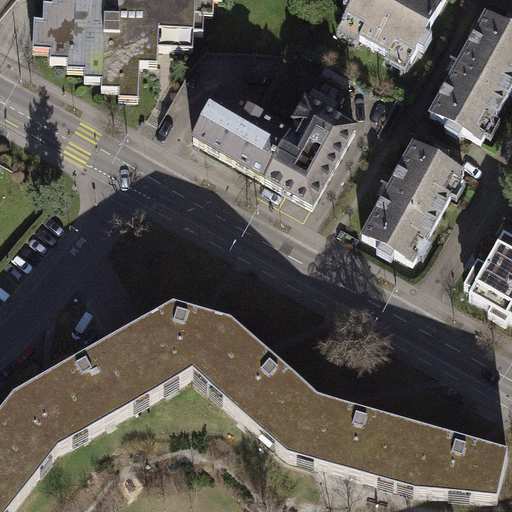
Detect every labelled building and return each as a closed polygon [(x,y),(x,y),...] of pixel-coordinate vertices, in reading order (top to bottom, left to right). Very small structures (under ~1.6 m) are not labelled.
[(33,31),(33,60),(50,60),(50,72),(67,72),(67,81),(84,81),(84,91),(102,91),(102,100),(117,100),(117,109),(140,110),(140,77),(158,77),(158,60),(166,60),(197,60),(197,43),(204,43),(204,26),(214,26),(214,6),(225,6),(224,0),(52,0),(52,10),(52,14),(43,14),(43,31),(33,31)] [(350,14),(344,25),(364,36),(361,42),(388,57),(390,53),(410,64),(415,54),(423,58),(433,41),(426,37),(448,0),(447,0),(347,0),(342,9),(350,14)] [(429,123),(481,152),(511,96),(511,36),(485,22),(429,123)] [(220,98),(191,151),(313,218),(358,136),(307,106),(288,138),(220,98)] [(360,242),(419,275),(470,183),(411,151),(360,242)] [(511,252),(484,302),(511,317),(511,252)] [(204,374),(216,385),(231,368),(220,359),(240,337),(230,331),(206,325),(202,324),(195,322),(173,316),(150,327),(129,338),(162,399),(192,383),(195,386),(204,374)] [(258,353),(240,337),(220,359),(231,368),(216,385),(231,398),(223,407),(262,442),(271,432),(283,443),(317,406),(268,363),(265,360),(258,353)] [(147,407),(162,399),(129,338),(111,348),(56,378),(50,381),(43,385),(24,395),(57,456),(73,448),(67,437),(79,430),(85,442),(133,415),(126,403),(141,395),(147,407)] [(49,466),(57,456),(24,395),(11,403),(0,416),(0,511),(14,511),(41,479),(29,470),(40,458),(49,466)] [(382,477),(398,482),(412,433),(350,415),(339,412),(317,406),(283,443),(274,453),(286,463),(378,487),(382,477)] [(472,449),(412,433),(398,482),(417,487),(413,500),(497,505),(507,459),(489,454),(481,452),(472,449)]
